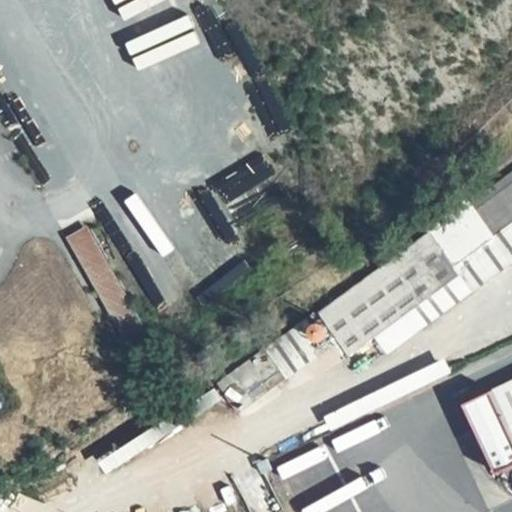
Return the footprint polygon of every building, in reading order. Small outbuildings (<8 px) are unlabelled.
[(511,177),(510,179),(501,169),(462,198),(469,209),(327,310),(352,345),(397,314),(408,328),(428,316),(418,302),(454,275),(494,246),(505,260),(511,255),(511,177)] [(138,328),(82,226),(60,238),(116,340),(138,328)] [(454,275),(466,290),(505,260),(494,246),(454,275)] [(348,406),(354,417),(432,380),(426,368),(348,406)] [(511,379),(491,390),(511,429),(511,379)]
